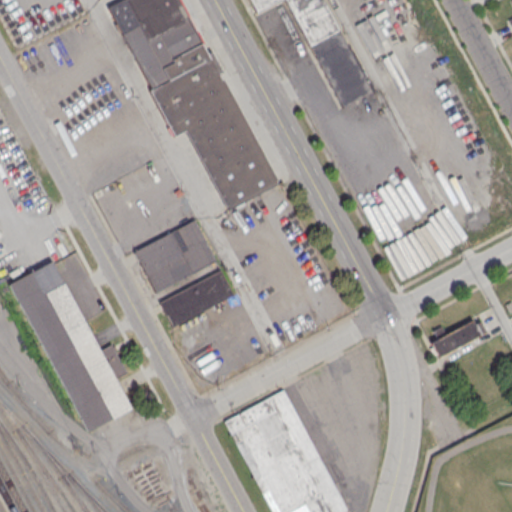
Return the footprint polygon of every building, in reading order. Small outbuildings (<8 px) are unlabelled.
[(104,6),(115,0),(178,0),(207,53),(211,50),(221,71),(219,72),(278,183),(226,210),(184,130),(173,136),(104,6)] [(248,0),(321,0),(370,91),(340,107),(283,0),(276,0),(255,12),(248,0)] [(133,251),(195,219),(216,261),(155,293),(133,251)] [(8,283),(51,260),(130,406),(87,429),(8,283)] [(159,302),(220,268),(234,294),(204,311),(207,317),(176,334),(159,302)] [(484,336),(478,320),(430,339),(436,355),(484,336)] [(223,421),(271,511),(343,511),(345,508),(282,389),(223,421)]
